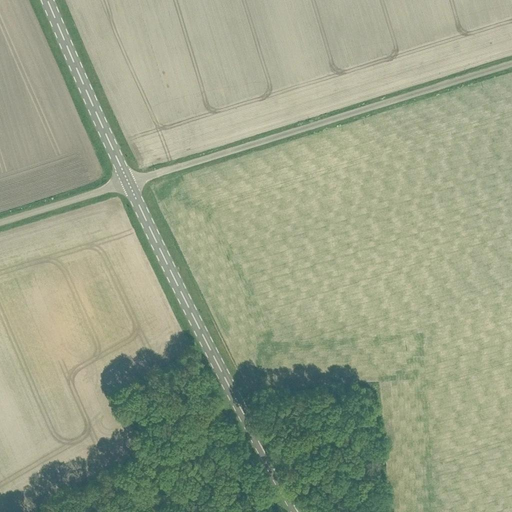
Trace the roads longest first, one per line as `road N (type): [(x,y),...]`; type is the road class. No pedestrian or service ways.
road 1 (unclassified): [(127,182),(511,63)]
road 2 (primary): [(299,511),(127,182)]
road 3 (primary): [(127,182),(48,0)]
road 4 (unclassified): [(0,222),(127,182)]
